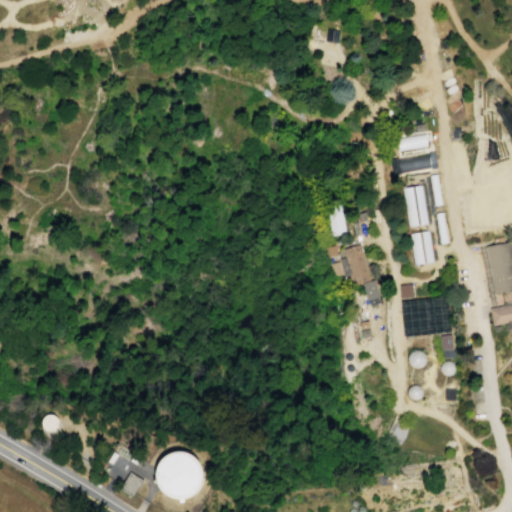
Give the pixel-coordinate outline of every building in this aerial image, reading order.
[(338,31),(326,29),(323,41),(336,44),(338,31)] [(396,137),(398,151),(426,145),(424,132),(396,137)] [(397,159),(399,173),(432,168),(429,154),(397,159)] [(433,206),(442,205),(439,187),(437,174),(428,175),(433,206)] [(402,187),(421,185),(427,224),(407,227),(402,187)] [(324,204),(330,234),(345,232),(338,201),(324,204)] [(439,244),(447,243),(442,212),(433,213),(439,244)] [(413,265),(433,262),(428,230),(408,233),(413,265)] [(511,289),(492,292),(482,244),(510,239),(511,249),(511,289)] [(370,279),(353,284),(342,249),(359,244),(370,279)] [(361,283),(366,302),(379,299),(374,279),(361,283)] [(399,285),(401,298),(414,297),(412,284),(399,285)] [(402,336),(448,333),(446,298),(400,300),(402,336)] [(489,308),(511,303),(511,321),(492,325),(489,308)] [(440,350),(452,350),(451,335),(439,336),(440,350)] [(415,369),(411,367),(409,364),(408,360),(409,356),(411,353),(416,351),(420,351),(423,354),(425,357),(426,361),(424,366),(420,369),(415,369)] [(446,362),(441,363),(439,368),(439,373),(443,376),(447,377),(450,376),(454,373),(455,368),(452,363),(446,362)] [(421,389),(414,386),(407,389),(406,396),(410,402),(417,402),(422,396),(421,389)] [(205,462),(166,448),(151,489),(181,500),(183,495),(191,498),(205,462)] [(134,471),(146,479),(138,491),(134,496),(122,488),(126,483),(134,471)]
